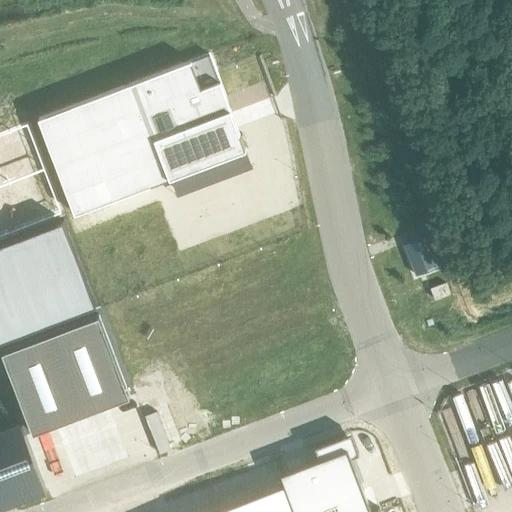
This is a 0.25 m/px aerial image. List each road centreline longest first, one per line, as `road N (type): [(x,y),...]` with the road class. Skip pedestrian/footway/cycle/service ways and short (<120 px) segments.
road 1 (unclassified): [(292,26),(348,273),(394,388)]
road 2 (unclassified): [(394,388),(73,511)]
road 3 (unclassified): [(394,388),(441,511)]
road 4 (unclassified): [(394,388),(511,344)]
